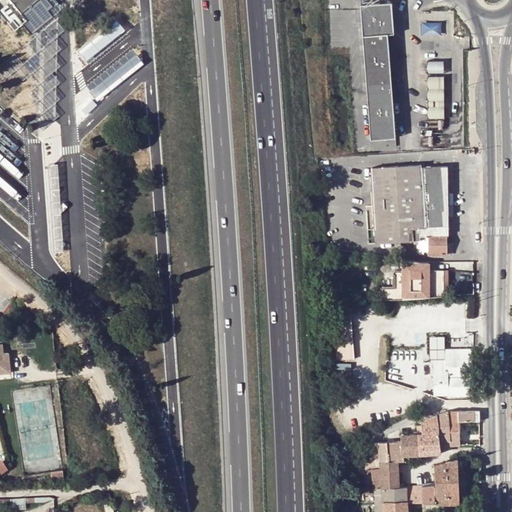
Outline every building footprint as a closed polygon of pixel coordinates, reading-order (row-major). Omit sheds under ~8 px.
[(39,0),(6,0),(20,16),(39,0)] [(392,2),(360,5),(371,140),(396,138),(388,35),(394,34),(392,2)] [(22,26),(6,7),(0,11),(0,16),(13,32),(22,26)] [(444,24),(423,23),(422,37),(444,38),(444,24)] [(429,70),(445,70),(445,60),(429,60),(429,70)] [(447,77),(428,77),(427,120),(446,120),(447,77)] [(427,234),(427,167),(423,166),(422,164),(372,165),(373,240),(421,240),(421,237),(429,236),(429,235),(427,234)] [(427,167),(427,234),(429,235),(447,234),(448,235),(448,166),(427,167)] [(421,237),(421,240),(420,251),(428,251),(429,253),(447,253),(447,234),(429,235),(429,236),(421,237)] [(430,262),(421,262),(404,259),(404,298),(449,295),(448,270),(430,270),(430,262)] [(350,307),(333,308),(337,360),(353,359),(350,307)] [(0,352),(0,381),(8,381),(6,360),(1,360),(0,352)] [(472,358),(445,358),(445,360),(446,375),(448,375),(472,375),(472,358)] [(445,360),(433,360),(434,375),(434,394),(440,394),(440,396),(448,396),(448,375),(446,375),(445,360)] [(472,375),(448,375),(448,396),(472,395),(472,375)] [(480,420),(479,410),(448,411),(449,421),(459,421),(480,420)] [(448,411),(437,414),(439,427),(440,440),(449,439),(450,446),(460,445),(459,421),(449,421),(448,411)] [(437,414),(421,421),(422,432),(424,453),(441,452),(440,440),(439,427),(437,414)] [(401,434),(401,441),(402,460),(402,463),(411,462),(410,454),(424,453),(422,432),(401,434)] [(387,460),(386,441),(379,442),(380,461),(387,460)] [(401,441),(386,441),(387,460),(397,460),(402,460),(401,441)] [(379,442),(364,444),(366,467),(379,465),(379,461),(380,461),(379,442)] [(458,468),(480,468),(480,458),(458,458),(446,461),(447,476),(448,502),(460,502),(458,468)] [(367,489),(382,488),(399,487),(397,460),(387,460),(380,461),(379,461),(379,465),(379,468),(366,470),(367,489)] [(447,476),(446,461),(434,465),(435,477),(447,476)] [(64,481),(62,469),(51,472),(52,483),(64,481)] [(434,485),(435,502),(448,502),(447,476),(435,477),(435,485),(434,485)] [(434,485),(421,486),(422,501),(435,502),(434,485)] [(382,488),(383,501),(407,502),(406,486),(399,487),(382,488)] [(406,486),(407,502),(422,501),(421,486),(406,486)] [(382,488),(374,488),(374,502),(374,511),(383,511),(383,501),(382,488)] [(407,511),(407,502),(383,501),(383,511),(407,511)]
